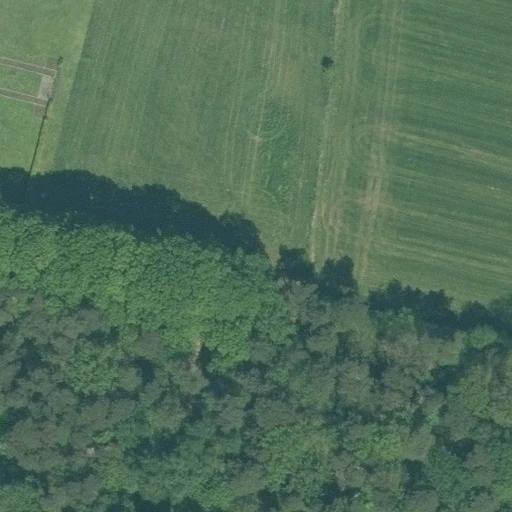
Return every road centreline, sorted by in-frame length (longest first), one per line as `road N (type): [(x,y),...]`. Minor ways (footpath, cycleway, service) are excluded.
road 1 (track): [(0,260),(188,307),(271,310),(511,377)]
road 2 (track): [(271,310),(270,380),(286,435)]
